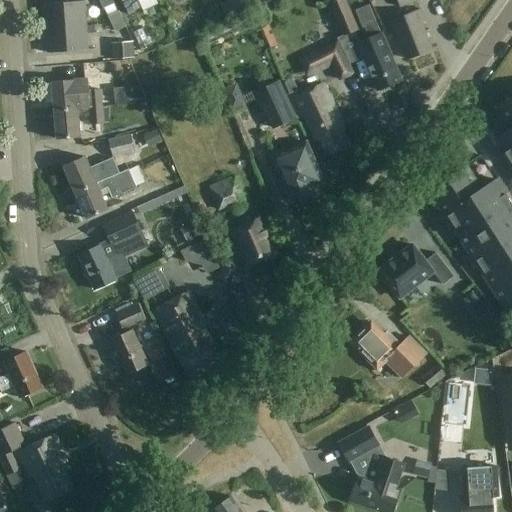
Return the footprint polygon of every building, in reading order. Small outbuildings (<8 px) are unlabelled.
[(137,1),(138,0),(120,0),(128,14),(141,8),(137,1)] [(227,21),(249,10),(244,0),(233,0),(220,6),(227,21)] [(335,0),(329,2),(343,37),(358,30),(346,0),(335,0)] [(46,29),(86,26),(84,2),(44,5),(46,29)] [(426,21),(421,10),(391,22),(406,59),(415,56),(432,50),(422,23),(426,21)] [(118,11),(108,16),(111,23),(124,22),(118,11)] [(115,32),(126,27),(124,22),(111,23),(115,32)] [(88,50),(86,26),(46,29),(48,53),(88,50)] [(400,81),(380,34),(357,43),(378,91),(400,81)] [(338,41),(299,60),(308,79),(332,67),(339,81),(354,74),(338,41)] [(111,44),(112,60),(133,59),(132,43),(111,44)] [(87,79),(52,82),(54,110),(77,109),(90,108),(102,107),(101,90),(88,91),(87,79)] [(354,81),(341,89),(349,104),(363,97),(354,81)] [(280,86),(258,96),(275,133),(297,122),(280,86)] [(127,88),(128,102),(143,101),(138,87),(127,88)] [(339,119),(324,88),(296,101),(315,141),(320,139),(328,155),(347,146),(339,130),(341,128),(337,120),(339,119)] [(511,127),(495,138),(511,164),(511,96),(498,105),(511,127)] [(102,107),(90,108),(91,124),(103,123),(102,107)] [(54,110),(54,111),(56,139),(79,137),(77,109),(54,110)] [(143,136),(148,148),(162,141),(156,129),(143,136)] [(113,157),(135,152),(131,135),(109,140),(113,157)] [(315,186),(325,181),(306,142),(273,158),(293,201),(299,199),(303,200),(310,197),(311,193),(317,191),(315,186)] [(74,192),(118,174),(111,158),(100,163),(101,164),(89,169),(84,157),(63,166),(74,192)] [(118,174),(74,192),(85,219),(107,209),(99,191),(107,188),(112,198),(136,188),(128,170),(118,174)] [(511,302),(511,204),(497,181),(480,192),(466,170),(431,191),(505,307),(511,302)] [(209,187),(218,212),(246,202),(236,176),(209,187)] [(128,213),(160,199),(166,196),(161,184),(123,201),(128,213)] [(116,281),(115,278),(130,272),(123,256),(117,254),(114,247),(142,234),(132,213),(104,226),(111,242),(101,247),(101,245),(79,255),(95,290),(116,281)] [(275,254),(260,218),(231,230),(246,266),(275,254)] [(189,242),(203,235),(194,220),(191,221),(190,219),(182,223),(184,226),(181,228),(189,242)] [(412,244),(378,270),(399,297),(433,272),(442,285),(454,276),(435,253),(425,261),(412,244)] [(419,293),(442,317),(457,302),(433,278),(419,293)] [(205,324),(187,292),(152,311),(176,355),(177,355),(190,378),(221,362),(209,338),(207,339),(200,327),(205,324)] [(137,303),(115,313),(123,330),(145,320),(137,303)] [(402,377),(426,354),(408,335),(399,344),(387,331),(383,335),(371,323),(361,332),(358,332),(354,336),(355,338),(351,341),(377,367),(384,360),(402,377)] [(148,365),(132,330),(110,340),(126,375),(148,365)] [(43,388),(26,353),(0,364),(0,377),(8,374),(20,399),(43,388)] [(437,364),(422,377),(430,388),(446,375),(437,364)] [(511,381),(500,383),(510,455),(511,454),(511,381)] [(469,385),(448,383),(444,423),(465,425),(469,385)] [(404,415),(408,425),(425,417),(420,407),(404,415)] [(0,430),(0,461),(7,477),(20,471),(12,453),(27,446),(16,423),(0,430)] [(337,443),(349,464),(381,447),(370,426),(337,443)] [(64,462),(52,436),(17,452),(24,466),(29,464),(46,501),(71,490),(59,464),(64,462)] [(393,511),(400,492),(396,490),(404,464),(384,457),(375,482),(358,477),(349,502),(378,511),(393,511)] [(437,467),(431,466),(427,482),(436,483),(437,467)] [(435,489),(447,491),(449,471),(437,469),(435,489)] [(493,496),(492,475),(479,476),(481,496),(461,497),(461,511),(493,511),(492,496),(493,496)] [(241,511),(231,497),(214,510),(214,511),(241,511)]
